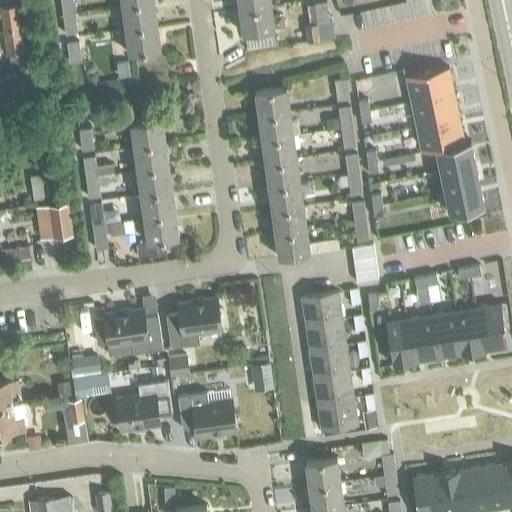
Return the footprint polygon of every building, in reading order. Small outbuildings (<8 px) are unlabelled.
[(60,0),(63,14),(75,12),(73,0),(60,0)] [(121,6),(125,32),(157,27),(153,2),(121,6)] [(328,2),(315,3),(318,24),(331,22),(328,2)] [(270,4),(239,7),(243,33),(273,28),(273,27),(283,25),(281,14),(271,15),(270,4)] [(0,6),(0,16),(1,16),(2,30),(21,27),(18,5),(0,6)] [(75,13),(63,14),(65,34),(78,32),(75,13)] [(310,25),(304,26),(306,41),(320,39),(319,31),(318,24),(310,25)] [(21,27),(2,30),(6,54),(9,54),(13,79),(25,78),(21,53),(25,52),(21,27)] [(157,27),(125,32),(128,53),(159,48),(157,27)] [(79,39),(66,41),(69,61),(82,60),(79,39)] [(454,92),(448,66),(405,75),(411,101),(454,92)] [(335,79),(338,100),(350,98),(347,77),(335,79)] [(372,79),(360,81),(361,93),(368,92),(373,86),(372,79)] [(254,90),(257,115),(289,111),(285,85),(254,90)] [(459,116),(454,92),(411,101),(416,125),(459,116)] [(338,107),(341,129),(354,127),(351,105),(338,107)] [(257,115),(261,140),(292,136),(289,111),(257,115)] [(339,115),(326,117),(327,128),(340,126),(339,115)] [(464,140),(459,116),(416,125),(421,149),(436,146),(464,140)] [(129,121),(133,146),(164,142),(161,117),(129,121)] [(79,128),(82,150),(94,148),(91,127),(79,128)] [(354,127),(341,129),(344,146),(356,144),(354,127)] [(261,140),(265,166),(296,163),(292,136),(261,140)] [(470,139),(464,140),(436,146),(440,168),(475,160),(470,139)] [(133,146),(137,172),(168,169),(164,142),(133,146)] [(346,154),(349,177),(361,176),(357,152),(346,154)] [(83,156),(86,179),(98,177),(98,173),(114,171),(113,162),(96,164),(95,155),(83,156)] [(479,182),(475,160),(440,168),(445,190),(479,182)] [(265,166),(268,189),(299,183),(296,163),(265,166)] [(137,172),(140,196),(171,190),(168,169),(137,172)] [(361,176),(349,177),(351,193),(363,192),(361,176)] [(98,177),(86,179),(88,196),(101,195),(98,177)] [(484,204),(479,182),(445,190),(449,211),(484,204)] [(268,189),(271,211),(302,206),(299,183),(268,189)] [(140,196),(143,219),(175,214),(171,190),(140,196)] [(351,201),(353,221),(365,220),(363,200),(351,201)] [(72,235),(67,203),(37,207),(42,239),(72,235)] [(101,203),(89,205),(92,226),(104,225),(103,222),(102,212),(101,203)] [(271,211),(274,234),(305,230),(302,206),(271,211)] [(175,214),(143,219),(147,240),(177,236),(175,214)] [(104,225),(92,226),(95,248),(107,246),(105,232),(133,228),(133,223),(104,225)] [(305,230),(274,234),(277,255),(308,251),(305,230)] [(146,240),(135,242),(137,256),(156,253),(165,252),(163,238),(154,239),(146,240)] [(373,243),(351,246),(353,258),(375,254),(373,243)] [(28,245),(1,249),(3,261),(30,257),(28,245)] [(375,254),(353,258),(354,269),(376,266),(375,254)] [(376,266),(354,269),(356,281),(378,278),(376,266)] [(357,287),(356,287),(349,288),(351,303),(360,302),(357,287)] [(300,294),(304,320),(339,314),(335,289),(300,294)] [(165,313),(169,346),(199,342),(197,332),(221,328),(216,295),(176,301),(177,311),(165,313)] [(487,348),(507,345),(500,302),(480,305),(487,348)] [(480,305),(455,309),(462,352),(487,348),(480,305)] [(103,316),(93,317),(97,342),(106,341),(107,345),(108,355),(132,351),(161,347),(156,314),(143,316),(142,306),(102,312),(103,316)] [(438,356),(462,352),(455,309),(432,313),(438,356)] [(353,314),(356,330),(364,328),(361,313),(353,314)] [(414,360),(438,356),(432,313),(407,317),(414,360)] [(304,320),(308,347),(343,342),(339,314),(304,320)] [(393,363),(414,360),(407,317),(386,320),(393,363)] [(357,340),(359,356),(367,354),(365,339),(357,340)] [(308,347),(311,372),(347,366),(343,342),(308,347)] [(72,356),(74,371),(101,369),(99,352),(72,356)] [(167,355),(169,373),(188,370),(185,353),(167,355)] [(161,363),(151,364),(152,372),(162,371),(161,363)] [(311,372),(316,400),(351,394),(347,366),(311,372)] [(361,367),(363,382),(371,381),(369,366),(361,367)] [(77,378),(79,394),(99,391),(97,375),(77,378)] [(0,380),(0,406),(12,405),(10,391),(19,390),(17,378),(0,380)] [(114,396),(119,429),(159,423),(157,413),(171,411),(166,378),(137,382),(138,392),(114,396)] [(68,379),(57,381),(59,396),(70,395),(68,379)] [(205,390),(176,394),(181,427),(194,425),(195,435),(235,430),(230,397),(229,397),(228,387),(205,390)] [(363,392),(365,407),(373,406),(371,391),(363,392)] [(351,394),(316,400),(319,426),(355,421),(351,394)] [(67,400),(70,421),(83,419),(80,398),(67,400)] [(12,405),(0,406),(0,433),(25,430),(23,418),(14,419),(12,405)] [(365,418),(366,427),(377,425),(376,417),(365,418)] [(39,434),(27,435),(28,448),(41,446),(39,434)] [(364,456),(379,454),(389,452),(387,438),(380,439),(380,438),(361,441),(364,456)] [(379,454),(382,472),(394,471),(391,452),(379,454)] [(303,460),(307,484),(338,479),(335,456),(303,460)] [(511,496),(507,461),(482,465),(488,508),(511,504),(511,496)] [(482,465),(458,468),(465,511),(488,508),(482,465)] [(458,468),(433,472),(439,511),(461,511),(465,511),(458,468)] [(394,471),(382,472),(385,494),(397,491),(394,471)] [(439,511),(433,472),(412,475),(417,511),(439,511)] [(307,484),(310,506),(341,500),(338,479),(307,484)] [(172,486),(163,486),(164,502),(173,501),(172,486)] [(95,493),(97,511),(101,511),(112,510),(109,490),(95,493)] [(70,511),(68,493),(53,495),(55,511),(70,511)] [(35,497),(37,511),(55,511),(53,495),(35,497)] [(387,501),(389,511),(402,511),(400,499),(387,501)] [(310,506),(310,511),(342,511),(341,500),(310,506)] [(174,508),(174,511),(206,511),(205,503),(174,508)]
